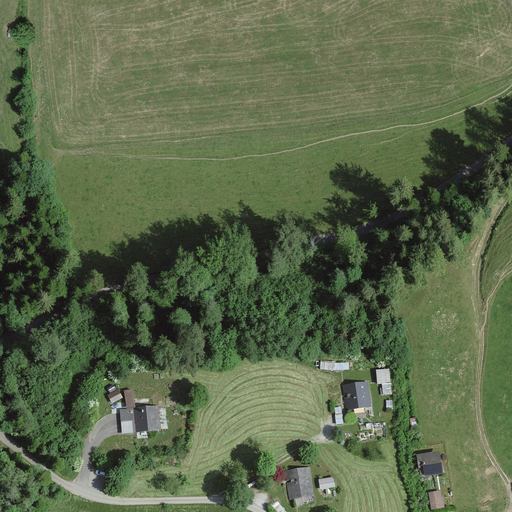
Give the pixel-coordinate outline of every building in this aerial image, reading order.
[(389,372),(377,373),(379,387),(391,385),(389,372)] [(369,408),(366,384),(342,387),(345,411),(369,408)] [(120,412),(120,420),(136,423),(137,435),(162,432),(159,408),(120,412)] [(444,474),(442,454),(417,456),(418,471),(423,470),(424,477),(444,474)] [(312,497),(308,467),(284,471),(288,500),(312,497)] [(334,479),(319,481),(320,491),(335,489),(334,479)] [(441,499),(440,492),(429,494),(431,510),(444,509),(443,499),(441,499)]
